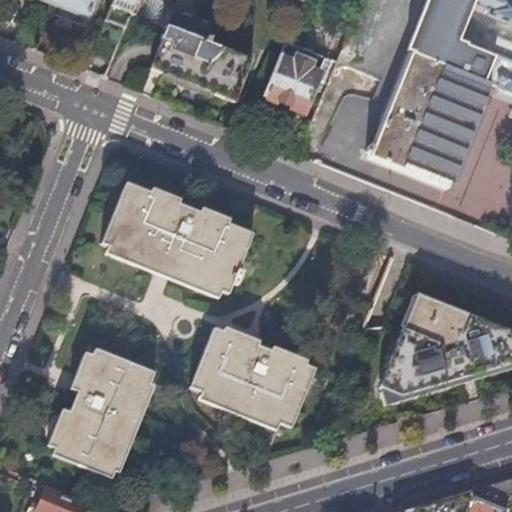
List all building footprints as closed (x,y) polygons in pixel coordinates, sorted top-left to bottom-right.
[(37,0),(88,20),(96,0),(37,0)] [(114,0),(106,23),(124,29),(126,24),(132,16),(138,0),(114,0)] [(149,0),(144,2),(138,18),(157,26),(164,10),(162,5),(151,0),(149,0)] [(384,0),(361,0),(355,17),(375,25),(384,0)] [(511,0),(440,0),(418,57),(412,55),(375,150),(369,148),(366,156),(372,158),(371,159),(447,190),(489,87),(496,90),(495,92),(511,98),(511,0)] [(204,45),(207,39),(212,26),(172,11),(165,29),(204,45)] [(124,29),(106,23),(104,27),(122,34),(124,29)] [(211,40),(207,39),(204,45),(165,29),(160,40),(162,41),(149,73),(161,77),(211,96),(233,105),(250,62),(208,46),(211,40)] [(333,70),(283,50),(263,100),(302,116),(315,85),(325,89),(333,70)] [(209,101),(211,96),(161,77),(159,82),(209,101)] [(124,186),(101,247),(107,249),(104,257),(214,301),(217,293),(225,297),(229,285),(235,287),(240,275),(235,273),(250,236),(225,226),(228,221),(200,210),(198,215),(177,207),(179,201),(151,191),(149,196),(124,186)] [(511,335),(412,295),(377,384),(405,396),(509,364),(511,356),(511,335)] [(198,403),(275,434),(278,426),(290,431),(313,372),(304,368),(306,363),(272,350),(270,354),(257,349),(259,345),(223,330),(221,335),(212,331),(188,390),(201,395),(198,403)] [(77,395),(69,415),(61,412),(46,448),(54,451),(52,456),(111,480),(113,474),(119,475),(155,384),(150,382),(154,374),(95,350),(92,358),(84,355),(69,392),(77,395)] [(511,481),(485,489),(469,494),(470,500),(464,511),(503,511),(506,505),(509,504),(511,503),(511,501),(511,492),(511,490),(511,481)] [(82,511),(81,511),(83,508),(45,492),(36,511),(82,511)] [(437,504),(409,511),(464,511),(470,500),(469,494),(437,504)]
